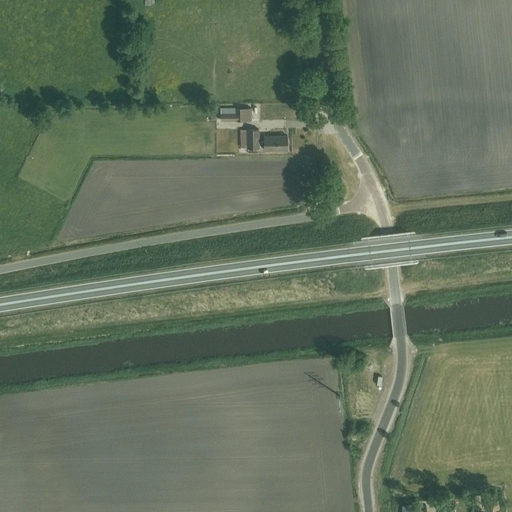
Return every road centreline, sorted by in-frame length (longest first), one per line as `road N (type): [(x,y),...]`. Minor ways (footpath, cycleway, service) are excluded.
road 1 (trunk): [(0,304),(511,237)]
road 2 (unclassified): [(378,196),(340,210),(0,268)]
road 3 (tertiary): [(368,511),(367,466),(402,362),(378,196)]
road 4 (tertiary): [(378,196),(329,105),(314,0)]
